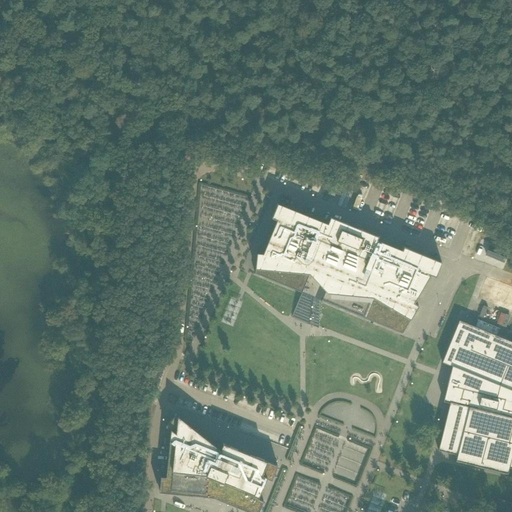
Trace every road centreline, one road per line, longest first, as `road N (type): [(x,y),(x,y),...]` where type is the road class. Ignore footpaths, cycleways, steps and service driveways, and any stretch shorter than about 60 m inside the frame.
road 1 (track): [(5,80),(124,110),(237,114),(448,150),(511,178)]
road 2 (track): [(176,112),(201,73),(234,49),(276,21),(332,0)]
road 3 (track): [(511,41),(343,130)]
road 4 (track): [(267,0),(324,127)]
road 5 (track): [(107,0),(5,80)]
